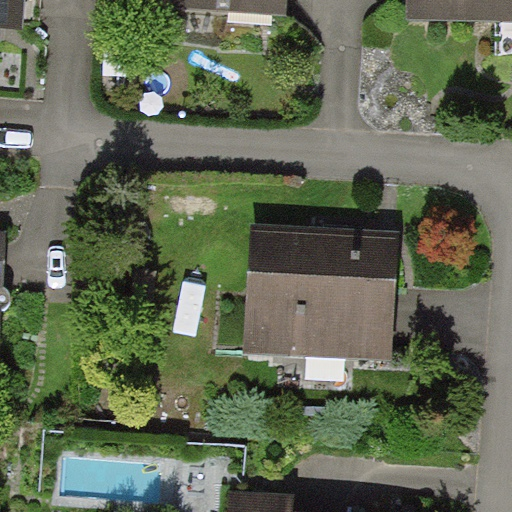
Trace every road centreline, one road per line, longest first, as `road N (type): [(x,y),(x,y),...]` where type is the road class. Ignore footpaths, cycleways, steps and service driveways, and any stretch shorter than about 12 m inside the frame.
road 1 (residential): [(511,170),(60,138)]
road 2 (residential): [(499,511),(511,368)]
